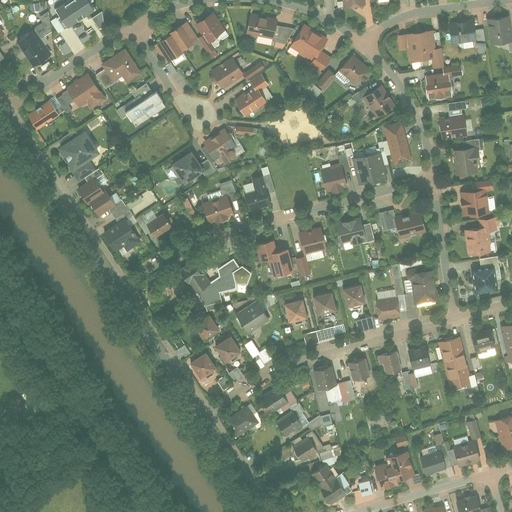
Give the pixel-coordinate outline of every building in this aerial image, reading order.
[(94,12),(86,0),(73,0),(56,11),(67,29),(94,12)] [(99,30),(108,27),(103,13),(94,16),(99,30)] [(270,19),(253,15),(248,37),(275,42),(279,22),(270,21),(270,19)] [(511,33),(509,15),(486,18),(489,44),(508,42),(511,41),(511,33)] [(213,16),(197,26),(211,48),(227,38),(213,16)] [(474,30),(472,18),(447,22),(451,46),(475,42),(476,42),(474,30)] [(171,37),(182,55),(200,44),(187,24),(170,35),(171,37)] [(329,41),(305,26),(290,50),(315,65),(329,41)] [(476,42),(475,42),(476,48),(486,46),(483,28),(474,30),(476,42)] [(400,52),(407,51),(409,65),(432,62),(434,70),(447,68),(444,45),(437,46),(435,30),(398,35),(400,52)] [(31,34),(18,42),(37,71),(50,62),(31,34)] [(156,46),(168,66),(183,56),(182,55),(171,37),(156,46)] [(144,75),(128,49),(110,60),(102,66),(114,84),(122,79),(127,86),(144,75)] [(371,70),(354,56),(340,72),(357,87),(371,70)] [(213,75),(223,90),(245,76),(235,61),(213,75)] [(80,110),(89,104),(94,111),(107,102),(89,74),(66,89),(80,110)] [(448,75),(426,78),(429,102),(452,99),(448,75)] [(136,128),(168,107),(151,82),(115,105),(124,119),(128,116),(136,128)] [(363,99),(378,121),(395,109),(390,101),(391,100),(388,95),(386,96),(380,87),(363,99)] [(236,102),(246,118),(267,104),(257,88),(236,102)] [(63,117),(52,100),(29,115),(40,132),(63,117)] [(450,115),(467,114),(466,101),(450,102),(450,115)] [(468,139),(464,116),(438,119),(441,143),(468,139)] [(408,138),(404,123),(384,128),(394,164),(414,159),(410,144),(408,142),(407,139),(408,138)] [(225,167),(237,160),(233,153),(239,150),(227,132),(223,131),(203,144),(216,164),(221,161),(225,167)] [(103,158),(87,133),(58,152),(74,177),(103,158)] [(476,176),(474,163),(479,162),(477,147),(451,151),(455,179),(476,176)] [(376,180),(390,177),(383,150),(369,153),(376,178),(376,180)] [(177,164),(187,180),(204,169),(194,153),(177,164)] [(376,178),(369,153),(356,157),(363,182),(376,178)] [(326,194),(349,188),(343,165),(320,171),(326,194)] [(88,203),(90,202),(107,190),(97,175),(78,188),(88,203)] [(488,213),(486,188),(463,190),(464,197),(462,198),(462,206),(464,206),(465,215),(488,213)] [(90,202),(99,215),(119,202),(110,189),(107,190),(90,202)] [(267,206),(263,189),(244,193),(249,211),(267,206)] [(219,221),(220,223),(230,220),(230,218),(234,217),(228,194),(204,200),(210,224),(219,221)] [(394,214),(400,235),(427,228),(422,207),(394,214)] [(147,221),(156,236),(174,224),(165,210),(147,221)] [(144,237),(141,232),(129,213),(113,223),(105,229),(117,248),(125,242),(128,247),(144,237)] [(352,238),(353,241),(366,238),(365,235),(368,234),(363,215),(358,217),(357,214),(344,218),(345,220),(338,222),(343,241),(352,238)] [(463,230),(467,256),(489,253),(486,233),(494,231),(492,218),(478,220),(479,228),(463,230)] [(299,230),(305,251),(328,245),(322,224),(299,230)] [(288,241),(277,244),(275,234),(258,238),(263,257),(272,255),(277,272),(295,267),(288,241)] [(242,262),(238,257),(232,246),(215,257),(221,267),(226,264),(230,269),(242,262)] [(181,265),(197,290),(214,278),(198,254),(181,265)] [(418,305),(436,303),(432,266),(414,269),(418,305)] [(470,272),(473,295),(496,292),(492,268),(470,272)] [(348,305),(353,304),(354,308),(363,306),(362,302),(366,301),(362,282),(343,286),(348,305)] [(318,312),(324,311),(325,315),(334,313),(333,309),(337,308),(333,289),(314,293),(318,312)] [(381,318),(401,315),(399,293),(378,295),(381,318)] [(289,317),(295,316),(296,320),(305,318),(304,314),(308,313),(304,294),(285,298),(289,317)] [(237,312),(250,332),(272,319),(260,298),(237,312)] [(194,319),(205,336),(222,325),(211,308),(194,319)] [(374,317),(357,319),(359,331),(376,328),(374,317)] [(337,333),(346,331),(345,323),(335,326),(337,333)] [(511,323),(500,327),(503,340),(509,359),(511,357),(511,323)] [(305,333),(307,344),(337,338),(335,326),(305,333)] [(497,349),(491,327),(470,332),(477,355),(497,349)] [(234,330),(217,342),(228,359),(245,347),(234,330)] [(458,337),(438,343),(450,386),(469,380),(458,337)] [(253,357),(259,354),(264,362),(272,358),(267,348),(260,352),(253,340),(246,344),(253,357)] [(428,341),(409,347),(414,366),(433,361),(428,341)] [(186,344),(176,350),(180,357),(190,351),(186,344)] [(381,350),(387,372),(404,367),(398,345),(381,350)] [(190,357),(202,375),(219,364),(207,346),(190,357)] [(368,353),(349,359),(355,378),(373,373),(368,353)] [(340,382),(335,361),(314,367),(320,388),(340,382)] [(239,367),(231,372),(237,382),(245,377),(239,367)] [(419,386),(415,370),(403,373),(407,389),(419,386)] [(224,389),(230,386),(225,377),(219,380),(224,389)] [(41,384),(23,394),(34,415),(52,405),(41,384)] [(281,384),(262,396),(271,410),(290,398),(281,384)] [(260,419),(249,403),(226,418),(237,434),(260,419)] [(295,406),(276,419),(285,433),(295,426),(296,427),(305,421),(295,406)] [(511,413),(496,419),(505,449),(511,447),(511,413)] [(311,432),(293,444),(303,459),(321,448),(311,432)] [(455,445),(461,466),(482,459),(476,439),(455,445)] [(421,456),(426,475),(429,475),(431,474),(433,472),(447,468),(441,450),(421,456)] [(399,479),(417,474),(410,452),(393,457),(399,479)] [(382,489),(400,484),(399,479),(393,457),(385,460),(386,463),(375,466),(382,489)] [(311,474),(331,504),(352,491),(349,485),(343,489),(327,464),(311,474)] [(363,495),(373,494),(370,475),(360,477),(363,495)] [(456,499),(460,511),(474,511),(485,509),(480,491),(456,499)] [(423,509),(423,511),(447,511),(445,503),(428,508),(426,507),(424,508),(423,509)]
